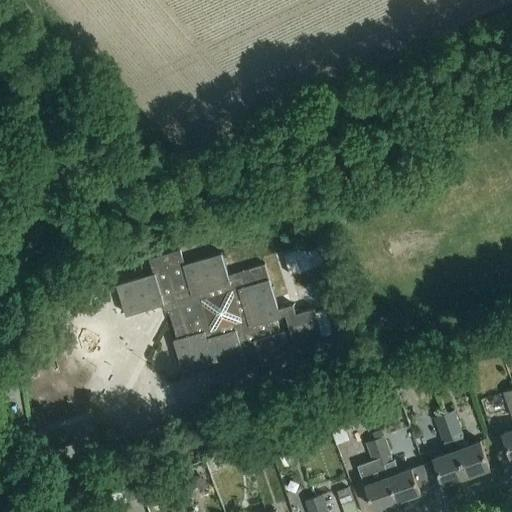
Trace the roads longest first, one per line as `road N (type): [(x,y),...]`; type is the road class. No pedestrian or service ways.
road 1 (unclassified): [(0,295),(55,181),(60,134),(39,58),(0,9)]
road 2 (unclassified): [(31,511),(0,382)]
